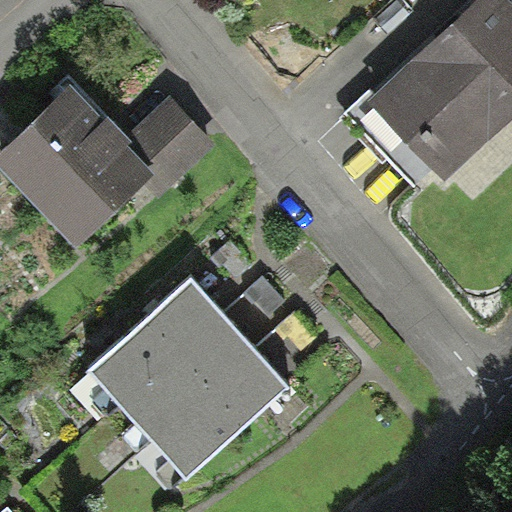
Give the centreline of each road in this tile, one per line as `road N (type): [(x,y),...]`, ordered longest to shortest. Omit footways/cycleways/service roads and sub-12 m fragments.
road 1 (residential): [(161,0),(506,396)]
road 2 (residential): [(506,396),(395,511)]
